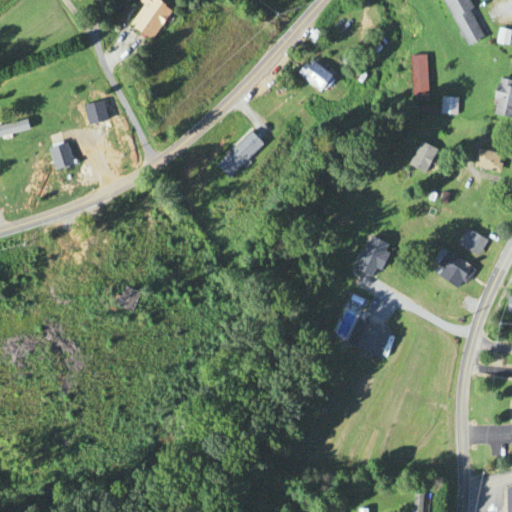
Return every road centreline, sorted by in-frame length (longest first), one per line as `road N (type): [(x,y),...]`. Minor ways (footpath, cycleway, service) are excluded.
road 1 (residential): [(322,0),(150,165),(74,207),(0,230)]
road 2 (residential): [(511,248),(467,361),(461,511)]
road 3 (residential): [(97,0),(96,56),(150,165)]
